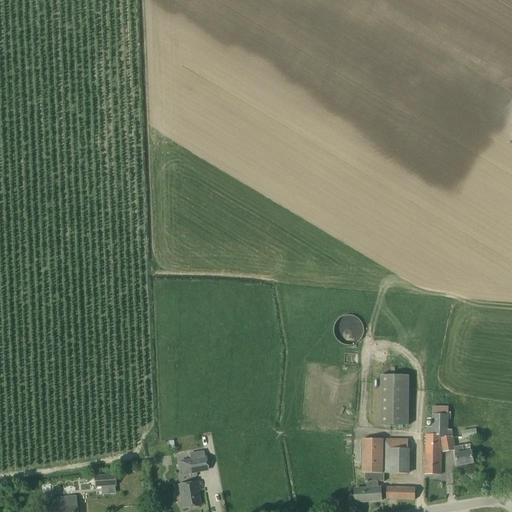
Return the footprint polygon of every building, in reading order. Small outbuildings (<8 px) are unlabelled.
[(351,315),(349,315),(347,315),(346,316),(344,316),(343,317),(341,318),(340,318),(338,320),(337,321),(336,322),(335,323),(335,325),(334,326),(334,328),(334,330),(334,331),(334,333),(334,335),(335,336),(335,338),(336,339),(337,340),(338,342),(340,343),(341,344),(343,344),(344,345),(346,345),(347,346),(349,346),(351,346),(352,345),(354,345),(355,344),(357,344),(358,343),(359,342),(361,340),(362,339),(362,338),(363,336),(364,335),(364,333),(364,331),(364,330),(364,328),(364,327),(363,325),(362,323),(362,322),(361,321),(359,320),(358,318),(357,318),(355,317),(354,316),(352,316),(351,315)] [(384,374),(383,425),(412,426),(413,374),(384,374)] [(448,430),(449,420),(451,420),(451,413),(449,413),(449,407),(433,407),(432,427),(426,427),(425,475),(441,475),(441,452),(455,451),(458,466),(474,464),(472,451),(471,452),(470,444),(454,447),(452,430),(448,430)] [(475,429),(462,431),(463,438),(477,436),(475,429)] [(384,439),(363,439),(363,473),(366,473),(365,481),(367,481),(368,489),(355,489),(356,503),(382,501),(381,488),(379,488),(379,482),(383,482),(384,439)] [(408,439),(385,439),(385,474),(410,474),(410,448),(408,448),(408,439)] [(188,460),(191,473),(208,470),(206,457),(188,460)] [(93,476),(94,488),(116,486),(115,474),(93,476)] [(199,491),(198,482),(179,485),(183,509),(200,506),(197,491),(199,491)] [(416,488),(387,487),(386,500),(415,500),(416,488)] [(76,511),(76,497),(47,500),(47,511),(76,511)]
